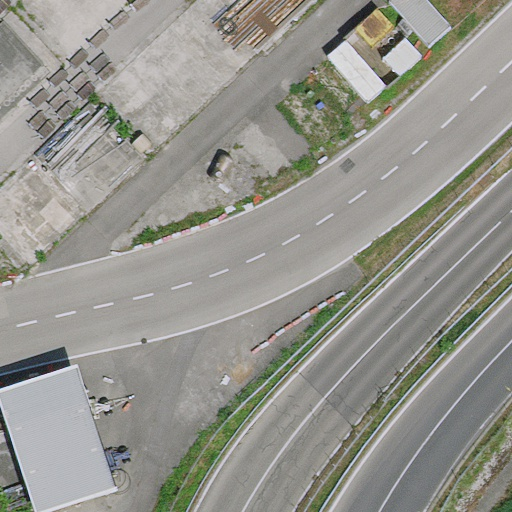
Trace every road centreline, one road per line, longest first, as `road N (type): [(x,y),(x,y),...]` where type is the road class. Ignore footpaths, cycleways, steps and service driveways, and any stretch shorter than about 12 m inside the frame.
road 1 (tertiary): [(511,210),(309,416),(243,511)]
road 2 (secondary): [(380,511),(427,439),(511,342)]
